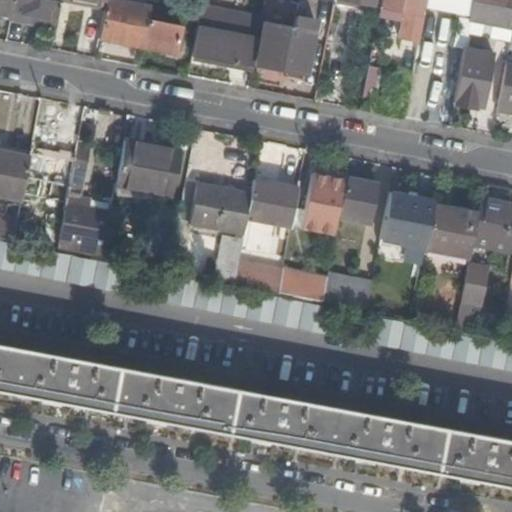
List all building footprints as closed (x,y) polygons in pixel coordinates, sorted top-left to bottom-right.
[(0,0),(0,10),(9,12),(11,0),(0,0)] [(8,15),(55,23),(58,0),(11,0),(9,12),(8,15)] [(97,31),(143,41),(151,1),(148,0),(103,0),(103,1),(97,31)] [(150,0),(151,1),(143,41),(175,47),(181,9),(178,7),(178,5),(155,0),(150,0)] [(201,0),(192,51),(252,63),(254,57),(261,18),(262,12),(203,0),(201,0)] [(379,0),(379,4),(409,10),(405,34),(418,38),(423,11),(418,10),(419,0),(379,0)] [(261,18),(254,57),(284,64),(304,69),(314,17),(295,13),(293,25),(261,18)] [(466,30),(452,96),(483,102),(496,36),(466,30)] [(431,49),(430,92),(444,92),(445,49),(431,49)] [(497,104),(511,107),(511,56),(507,55),(497,104)] [(304,69),(284,64),(283,71),(303,75),(304,69)] [(177,146),(124,134),(116,179),(168,190),(177,146)] [(26,173),(31,149),(0,143),(0,189),(22,194),(26,173)] [(74,161),(75,154),(32,146),(31,149),(26,173),(70,181),(74,161)] [(86,163),(74,161),(70,181),(82,183),(86,163)] [(334,214),(343,175),(312,170),(303,208),(334,214)] [(375,179),(345,173),(337,214),(367,219),(375,179)] [(291,224),(298,184),(253,175),(250,190),(246,215),(291,224)] [(246,215),(250,190),(195,179),(188,222),(242,233),(246,215)] [(426,243),(434,201),(435,195),(390,187),(381,235),(426,243)] [(99,206),(106,207),(109,192),(102,190),(99,206)] [(68,192),(66,201),(87,204),(88,196),(68,192)] [(511,228),(511,199),(482,193),(473,239),(508,246),(511,228)] [(66,201),(60,234),(104,240),(105,238),(110,207),(106,207),(99,206),(87,204),(66,201)] [(468,251),(476,209),(434,201),(426,243),(468,251)] [(259,252),(259,254),(264,255),(270,231),(244,224),(238,246),(259,252)] [(0,236),(0,264),(119,288),(124,261),(0,236)] [(103,253),(129,259),(132,243),(105,238),(104,240),(103,253)] [(467,258),(454,324),(473,327),(478,299),(480,298),(487,262),(467,258)] [(236,265),(233,279),(279,288),(282,271),(257,266),(257,269),(236,265)] [(327,270),(321,297),(367,306),(373,280),(327,270)] [(173,271),(167,297),(323,329),(328,302),(173,271)] [(511,338),(377,312),(372,338),(511,366),(511,338)] [(511,433),(0,338),(0,385),(511,480),(511,433)] [(98,511),(224,511),(102,492),(98,511)]
